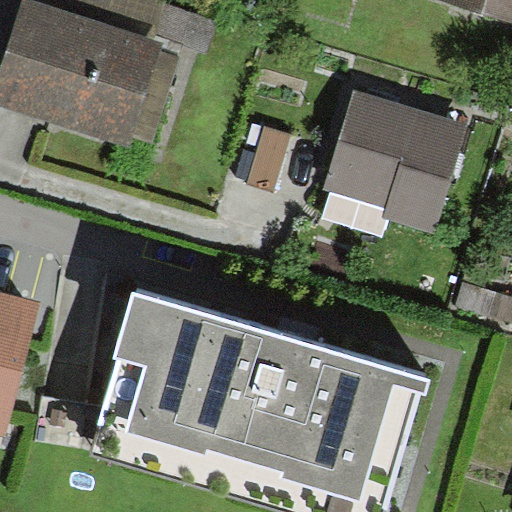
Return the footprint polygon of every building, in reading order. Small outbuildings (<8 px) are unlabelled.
[(31,0),(0,0),(0,104),(133,148),(137,138),(152,143),(181,55),(163,49),(165,43),(156,40),(31,0)] [(31,0),(156,40),(159,32),(207,51),(216,23),(154,0),(31,0)] [(511,0),(438,0),(511,22),(511,0)] [(468,124),(354,89),(323,190),(329,192),(321,218),(384,238),(389,221),(434,235),(468,124)] [(293,136),(264,127),(246,184),(276,193),(293,136)] [(39,302),(0,291),(0,430),(4,431),(39,302)] [(391,511),(437,376),(135,296),(93,450),(310,511),(391,511)]
